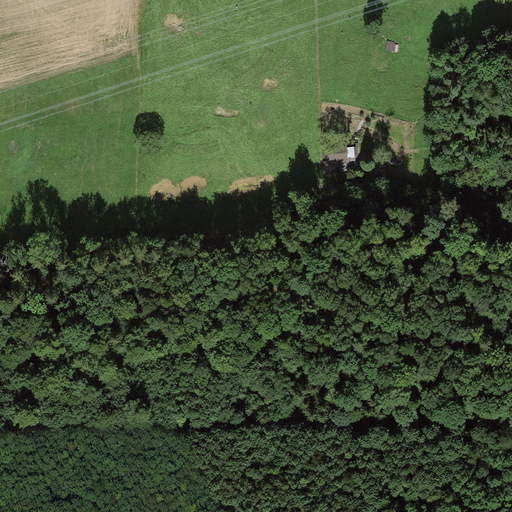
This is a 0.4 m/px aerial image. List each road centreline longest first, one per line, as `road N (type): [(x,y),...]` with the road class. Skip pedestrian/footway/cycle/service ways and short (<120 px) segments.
road 1 (track): [(0,237),(93,240),(310,216),(511,241)]
road 2 (track): [(0,429),(511,415)]
